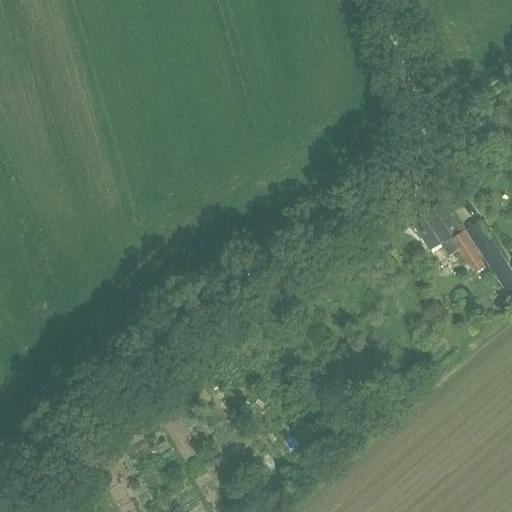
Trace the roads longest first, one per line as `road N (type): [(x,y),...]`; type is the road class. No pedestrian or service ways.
road 1 (tertiary): [(6,511),(192,324),(511,104)]
road 2 (track): [(434,153),(391,0)]
